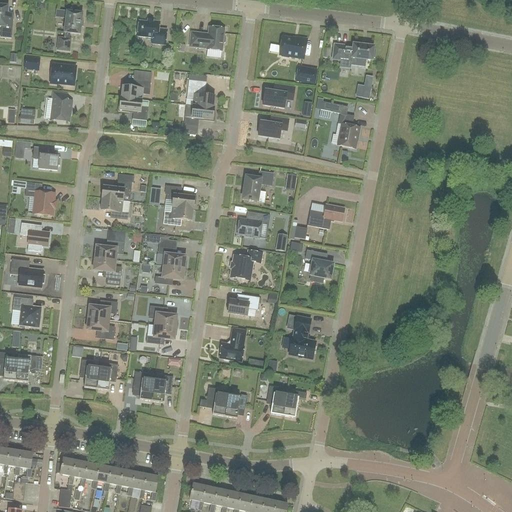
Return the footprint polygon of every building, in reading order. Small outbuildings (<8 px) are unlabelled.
[(0,6),(0,27),(1,28),(0,38),(12,39),(14,20),(8,19),(9,7),(0,6)] [(81,35),(83,14),(67,12),(57,11),(56,18),(66,20),(65,33),(65,34),(65,40),(59,39),(58,51),(69,52),(71,40),(69,40),(70,34),(81,35)] [(153,23),(139,22),(137,37),(153,39),(152,45),(166,46),(167,31),(159,30),(160,23),(153,22),(154,21),(153,21),(153,23)] [(207,51),(223,52),(223,44),(225,43),(226,40),(224,39),(225,30),(209,28),(208,36),(204,35),(205,35),(191,33),(190,48),(207,50),(207,51)] [(290,58),(304,60),(307,40),(298,38),(297,41),(283,38),(280,56),(281,56),(282,57),(289,58),(290,58)] [(353,47),(334,45),(332,60),(352,62),(351,66),(366,68),(366,61),(373,61),(373,59),(375,59),(376,51),(374,50),(374,47),(353,45),(353,47)] [(24,71),(39,72),(41,59),(26,58),(24,71)] [(75,86),(77,68),(53,66),(51,84),(59,85),(59,84),(75,86)] [(296,82),(315,86),(318,70),(298,67),(296,82)] [(152,75),(138,74),(137,89),(123,87),(122,99),(142,101),(143,95),(149,95),(151,84),(152,75)] [(193,107),(215,109),(214,109),(215,97),(205,96),(206,84),(190,82),(187,106),(193,107)] [(274,93),(265,92),(263,106),(284,110),(286,100),(293,102),(295,89),(275,86),(274,93)] [(70,111),(72,111),(73,102),(65,101),(66,95),(53,93),(53,100),(55,101),(52,121),(68,123),(70,111)] [(142,101),(121,99),(121,104),(119,104),(118,112),(134,114),(133,120),(147,121),(148,109),(142,108),(142,101)] [(321,111),(331,112),(332,105),(323,103),(321,111)] [(214,114),(215,109),(193,107),(192,113),(186,113),(185,126),(198,127),(199,121),(214,123),(215,114),(214,114)] [(339,147),(354,150),(357,136),(359,137),(361,129),(352,127),(354,117),(341,115),(339,125),(343,126),(339,147)] [(35,117),(21,116),(20,124),(34,126),(35,117)] [(289,121),(271,118),(270,125),(261,123),(258,137),(280,140),(281,131),(287,132),(289,121)] [(51,158),(52,151),(35,149),(33,161),(40,161),(39,170),(58,172),(58,167),(60,167),(61,159),(51,158)] [(249,202),(251,203),(252,201),(258,202),(259,191),(260,191),(261,185),(272,187),(274,175),(260,173),(259,180),(246,178),(243,200),(249,201),(249,202)] [(288,176),(286,191),(295,192),(297,177),(296,177),(296,174),(290,173),(290,176),(288,176)] [(103,195),(102,199),(123,202),(124,195),(130,196),(132,183),(119,182),(118,188),(102,186),(101,194),(103,195)] [(36,199),(34,215),(36,215),(38,217),(42,218),(44,216),(52,217),(55,195),(42,193),(43,185),(27,184),(25,198),(36,199)] [(151,203),(161,204),(163,189),(153,187),(151,203)] [(172,208),(194,210),(194,205),(196,205),(197,197),(181,195),(182,189),(166,187),(166,195),(168,195),(167,200),(173,201),(172,208)] [(123,202),(102,199),(102,200),(103,200),(101,211),(115,213),(114,219),(128,221),(128,214),(122,214),(123,202)] [(345,210),(326,206),(325,214),(310,211),(307,227),(329,231),(332,221),(342,223),(345,210)] [(194,210),(172,208),(173,208),(172,214),(165,213),(164,225),(177,226),(178,220),(192,222),(193,210),(194,210)] [(255,222),(240,220),(238,236),(259,239),(261,224),(269,225),(270,216),(257,214),(255,222)] [(29,237),(28,245),(48,247),(50,234),(34,233),(35,226),(22,224),(20,236),(29,237)] [(307,230),(296,228),(294,239),(306,241),(307,230)] [(126,241),(127,231),(109,231),(109,241),(126,241)] [(161,248),(178,249),(178,240),(161,239),(161,248)] [(94,259),(116,262),(117,255),(123,256),(124,244),(111,243),(111,249),(97,247),(96,252),(95,252),(94,259)] [(290,251),(302,254),(303,246),(292,243),(290,251)] [(164,267),(186,270),(187,262),(185,262),(186,257),(172,256),(173,250),(160,248),(159,255),(165,255),(164,267)] [(313,261),(310,276),(312,277),(311,282),(322,284),(323,279),(331,281),(334,265),(323,263),(324,255),(307,251),(305,260),(313,261)] [(235,257),(232,279),(240,280),(241,282),(245,283),(248,281),(249,282),(253,263),(260,264),(262,254),(248,252),(247,259),(235,257)] [(116,262),(94,259),(93,266),(95,267),(94,271),(108,273),(107,279),(120,280),(122,269),(115,268),(116,262)] [(30,263),(12,261),(10,275),(20,277),(19,286),(42,288),(42,285),(44,285),(46,276),(43,276),(44,272),(29,271),(30,263)] [(186,270),(164,267),(163,279),(156,278),(155,284),(169,286),(169,280),(183,281),(184,277),(185,277),(186,270)] [(126,300),(125,309),(132,310),(133,301),(134,296),(127,295),(126,300)] [(259,306),(260,299),(246,297),(245,303),(230,301),(230,307),(228,308),(227,309),(227,310),(227,312),(229,313),(229,314),(247,317),(248,310),(256,311),(257,305),(259,306)] [(42,309),(30,307),(31,300),(14,298),(13,311),(21,312),(19,327),(39,329),(42,309)] [(87,319),(109,321),(110,315),(116,316),(118,304),(104,302),(104,309),(90,307),(90,311),(88,311),(87,319)] [(155,326),(177,329),(178,322),(177,321),(177,317),(163,315),(164,309),(151,308),(149,320),(156,320),(155,326)] [(294,339),(306,341),(307,333),(309,334),(311,321),(289,317),(287,329),(296,331),(294,339)] [(109,321),(87,319),(86,326),(88,326),(87,331),(101,332),(100,339),(113,341),(115,329),(108,328),(109,321)] [(176,336),(177,329),(155,326),(154,338),(147,337),(147,344),(160,345),(161,339),(174,341),(175,336),(176,336)] [(246,332),(233,330),(231,343),(228,345),(222,344),(220,359),(223,360),(225,362),(229,362),(230,361),(242,363),(244,348),(246,332)] [(306,341),(294,339),(293,339),(289,355),(298,357),(299,358),(302,359),(303,358),(313,360),(316,343),(306,341)] [(16,383),(18,362),(11,361),(12,355),(0,353),(0,369),(5,370),(4,381),(16,383)] [(25,362),(18,362),(16,383),(29,384),(30,372),(35,372),(37,357),(26,356),(25,362)] [(251,360),(249,369),(263,371),(265,362),(251,360)] [(84,389),(97,390),(100,370),(92,369),(93,363),(82,361),(80,376),(86,377),(84,389)] [(107,371),(100,370),(97,390),(109,392),(111,380),(116,381),(118,366),(108,365),(107,371)] [(269,365),(268,372),(275,373),(277,366),(269,365)] [(140,401),(152,403),(155,382),(148,381),(148,375),(136,373),(134,388),(141,389),(140,401)] [(155,382),(152,403),(165,404),(166,392),(172,393),(174,378),(163,377),(162,383),(155,382)] [(270,388),(267,402),(273,403),(271,415),(283,417),(287,397),(288,391),(270,388)] [(225,418),(229,397),(230,393),(209,389),(207,402),(201,401),(200,407),(214,410),(213,416),(225,418)] [(287,397),(283,417),(295,419),(299,399),(306,400),(307,394),(295,392),(294,398),(287,397)] [(229,397),(225,418),(237,420),(239,408),(245,409),(247,397),(241,396),(241,399),(229,397)] [(6,466),(9,450),(0,448),(0,472),(2,473),(2,475),(7,475),(8,467),(6,466)] [(21,452),(9,450),(6,466),(8,467),(16,468),(14,476),(19,477),(20,468),(18,468),(21,452)] [(33,454),(21,452),(18,468),(20,468),(27,470),(26,478),(31,479),(32,470),(30,470),(33,454)] [(73,486),(74,478),(72,477),(76,461),(64,459),(61,475),(70,477),(68,485),(73,486)] [(84,480),(87,464),(76,461),(72,477),(74,478),(81,479),(80,487),(85,488),(86,480),(84,480)] [(87,464),(84,480),(86,480),(85,488),(92,490),(97,490),(98,482),(96,482),(99,466),(87,464)] [(111,468),(99,466),(96,482),(98,482),(105,484),(104,492),(108,493),(110,485),(108,484),(111,468)] [(120,487),(123,470),(111,468),(108,484),(110,485),(117,486),(115,494),(120,495),(122,487),(120,487)] [(132,489),(135,473),(123,470),(120,487),(122,487),(129,488),(127,496),(132,497),(133,489),(132,489)] [(132,489),(133,489),(141,491),(139,499),(144,500),(145,492),(144,491),(147,475),(135,473),(132,489)] [(144,491),(145,492),(152,493),(151,501),(156,502),(157,494),(156,494),(159,477),(147,475),(144,491)] [(201,503),(204,487),(193,484),(189,501),(199,503),(197,511),(202,511),(203,504),(201,503)] [(216,489),(204,487),(201,503),(203,504),(211,505),(209,511),(214,511),(215,506),(213,506),(216,489)] [(225,508),(228,492),(216,489),(213,506),(215,506),(222,508),(221,511),(226,511),(227,509),(225,508)] [(236,511),(240,494),(228,492),(225,508),(227,509),(234,510),(233,511),(238,511),(239,511),(236,511)] [(248,511),(252,497),(240,494),(236,511),(239,511),(243,511),(248,511)] [(260,511),(263,500),(252,497),(248,511),(260,511)] [(273,511),(275,502),(263,500),(260,511),(273,511)] [(285,511),(287,505),(275,502),(273,511),(285,511)]
